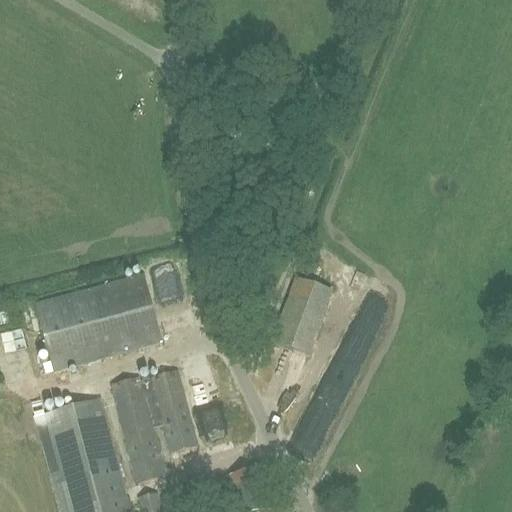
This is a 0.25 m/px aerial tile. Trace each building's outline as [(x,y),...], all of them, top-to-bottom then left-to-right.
[(54,374),(162,344),(144,277),(35,306),(54,374)] [(284,281),(284,292),(305,291),(304,280),(284,281)] [(171,457),(198,450),(177,375),(141,384),(140,381),(112,388),(138,487),(166,480),(154,432),(164,429),(171,457)] [(132,511),(121,469),(119,469),(101,403),(45,417),(70,511),(132,511)] [(235,511),(268,511),(273,511),(264,470),(227,478),(235,511)] [(140,511),(163,511),(160,496),(138,501),(140,511)]
